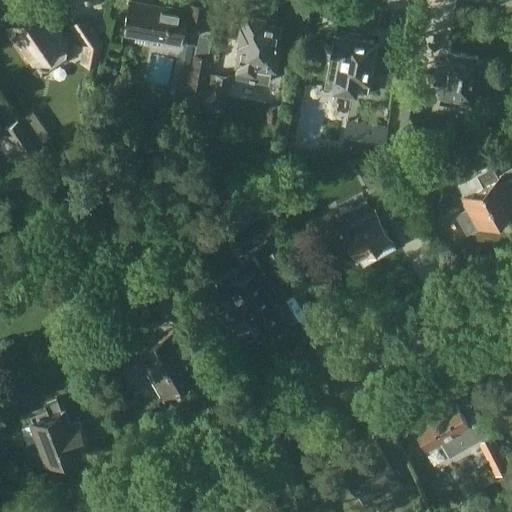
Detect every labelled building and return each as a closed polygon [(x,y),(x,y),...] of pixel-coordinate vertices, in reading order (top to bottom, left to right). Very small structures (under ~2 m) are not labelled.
[(128,3),(123,33),(180,44),(183,30),(200,33),(204,8),(191,6),(189,17),(185,16),(185,13),(128,3)] [(69,51),(62,42),(63,42),(40,9),(11,28),(34,61),(40,70),(48,72),(67,59),(69,51)] [(267,83),(269,74),(270,68),(272,68),(273,62),(275,62),(277,47),(276,47),(277,41),(278,41),(281,27),(276,26),(276,25),(274,24),(275,20),(243,15),(243,16),(242,15),(239,27),(241,28),(238,41),(240,41),(236,62),(239,62),(238,68),(236,78),(267,83)] [(83,62),(97,65),(100,43),(83,19),(72,27),(86,46),(83,62)] [(334,90),(347,92),(348,88),(363,91),(365,80),(369,81),(372,68),(368,67),(372,42),(360,40),(359,35),(349,33),(346,37),(344,37),(343,40),(333,38),(331,52),(340,53),(334,90)] [(438,103),(452,105),(454,95),(471,98),(471,97),(483,99),(486,82),(474,80),(478,57),(447,51),(444,65),(438,63),(436,78),(442,79),(439,92),(440,92),(438,103)] [(187,85),(203,88),(208,58),(193,55),(187,85)] [(215,74),(211,94),(198,92),(195,108),(221,112),(224,96),(227,76),(215,74)] [(5,127),(24,155),(38,146),(18,117),(5,127)] [(398,134),(410,137),(413,121),(401,119),(398,134)] [(342,145),(382,153),(386,129),(347,121),(342,145)] [(511,156),(511,140),(500,147),(504,157),(508,155),(510,158),(511,156)] [(382,155),(368,163),(379,183),(393,175),(382,155)] [(164,158),(161,182),(181,184),(184,161),(164,158)] [(491,165),(476,173),(460,182),(466,194),(461,197),(469,209),(458,215),(467,231),(511,206),(511,168),(497,177),(491,165)] [(268,206),(290,194),(279,174),(257,186),(268,206)] [(247,188),(225,200),(237,222),(259,210),(247,188)] [(342,227),(348,239),(339,244),(347,259),(357,253),(358,257),(390,239),(374,209),(363,215),(361,213),(346,222),(347,224),(342,227)] [(291,316),(278,293),(292,285),(293,284),(267,238),(240,253),(250,271),(228,283),(230,287),(218,293),(236,325),(248,318),(257,335),(275,325),(278,330),(291,323),(288,318),(291,316)] [(166,320),(189,305),(166,268),(143,282),(166,320)] [(63,334),(76,357),(87,350),(74,327),(63,334)] [(76,357),(63,334),(61,330),(46,338),(62,367),(76,358),(76,357)] [(162,398),(199,378),(172,330),(135,351),(162,398)] [(511,365),(493,376),(509,405),(511,403),(511,365)] [(445,447),(473,430),(454,398),(435,410),(437,412),(414,426),(427,448),(441,440),(445,447)] [(84,440),(87,438),(88,442),(107,435),(96,407),(77,415),(79,419),(76,420),(76,419),(68,422),(62,409),(61,409),(56,399),(44,403),(44,405),(31,410),(35,419),(31,421),(39,442),(25,447),(31,464),(46,459),(47,460),(78,448),(76,443),(84,440)] [(497,475),(508,470),(492,436),(480,442),(497,475)] [(401,484),(394,471),(376,441),(363,449),(365,454),(342,468),(364,505),(401,484)] [(266,511),(261,502),(241,511),(266,511)]
